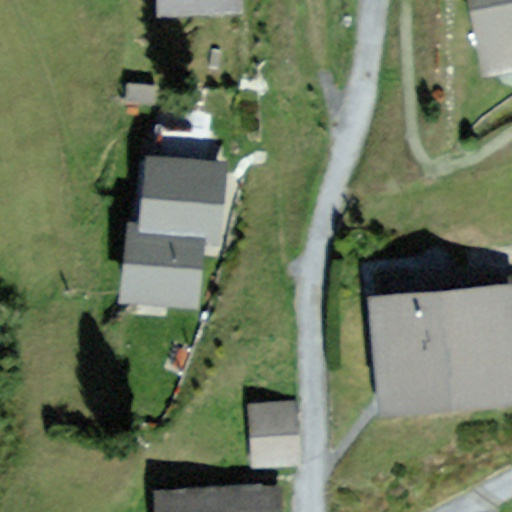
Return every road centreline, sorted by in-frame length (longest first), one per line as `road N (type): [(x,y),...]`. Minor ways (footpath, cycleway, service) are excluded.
road 1 (residential): [(310,511),(306,271),(350,131),(369,0)]
road 2 (track): [(350,131),(317,78),(308,0)]
